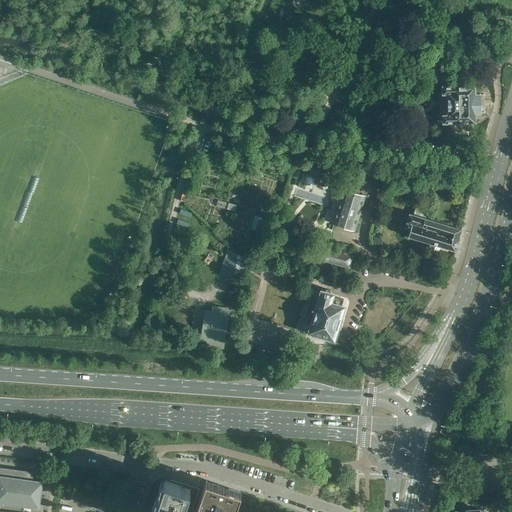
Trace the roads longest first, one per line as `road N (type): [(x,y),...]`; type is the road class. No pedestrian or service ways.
road 1 (primary): [(369,399),(0,374)]
road 2 (primary): [(0,405),(367,429)]
road 3 (primary): [(511,120),(470,274),(438,356)]
road 4 (primary): [(426,425),(482,315),(511,204)]
road 5 (unclassified): [(347,511),(139,460)]
road 6 (residential): [(139,460),(0,441)]
